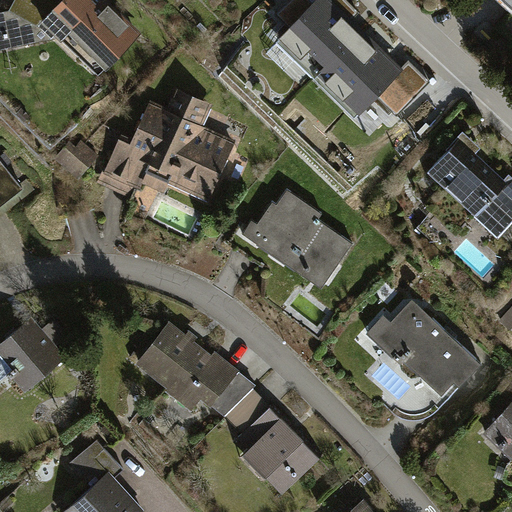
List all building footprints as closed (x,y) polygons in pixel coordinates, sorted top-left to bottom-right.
[(138,32),(103,0),(60,0),(59,0),(21,0),(11,8),(0,11),(0,50),(57,38),(93,76),(138,32)] [(354,115),(403,66),(336,0),(319,0),(279,41),(298,59),(313,44),(346,76),(330,92),(354,115)] [(166,182),(206,200),(234,139),(199,123),(209,101),(175,86),(165,107),(150,100),(131,142),(117,136),(98,177),(138,195),(143,185),(161,193),(166,182)] [(511,174),(509,178),(463,137),(430,173),(500,237),(511,223),(511,174)] [(70,142),(55,158),(80,181),(100,158),(82,141),(76,148),(70,142)] [(0,206),(23,188),(0,160),(0,206)] [(258,221),(248,215),(237,234),(323,285),(350,241),(315,220),(321,210),(286,189),(277,204),(270,200),(258,221)] [(485,363),(411,299),(393,320),(384,312),(365,334),(441,401),(457,383),(463,388),(485,363)] [(65,359),(31,317),(0,342),(0,361),(24,392),(65,359)] [(225,366),(171,322),(138,363),(192,407),(225,366)] [(317,456),(255,388),(220,420),(281,488),(317,456)] [(511,403),(484,435),(511,459),(511,403)] [(126,470),(98,438),(71,462),(93,487),(64,511),(146,511),(147,511),(117,478),(126,470)] [(375,511),(361,497),(344,511),(375,511)]
